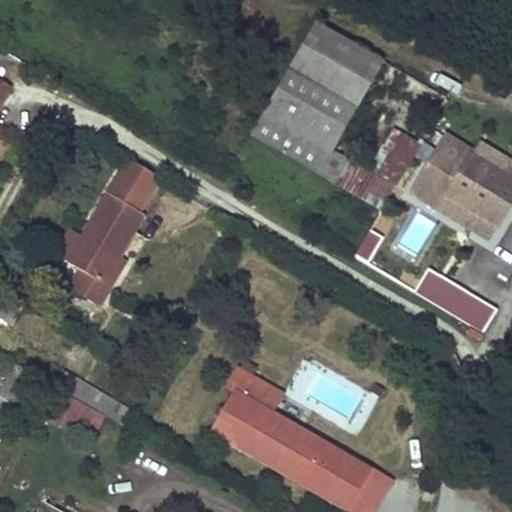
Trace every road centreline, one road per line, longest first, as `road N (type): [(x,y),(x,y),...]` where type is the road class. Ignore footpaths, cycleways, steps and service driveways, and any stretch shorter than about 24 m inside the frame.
road 1 (track): [(511,300),(485,346),(466,349),(65,102),(0,207)]
road 2 (track): [(275,0),(511,101)]
road 3 (residential): [(447,511),(454,440),(473,381),(466,349)]
